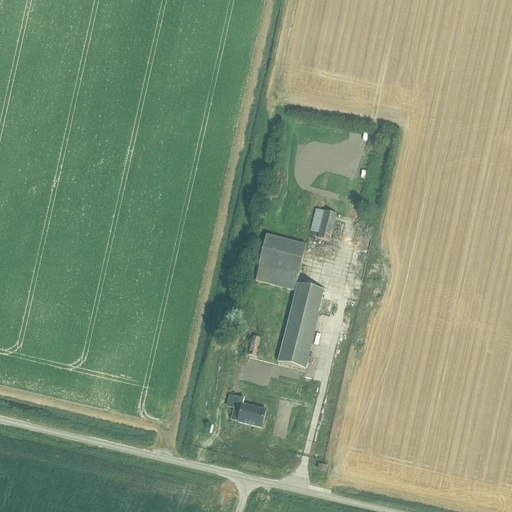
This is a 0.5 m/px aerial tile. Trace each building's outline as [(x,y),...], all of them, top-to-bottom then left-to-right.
[(325,212),(316,210),(310,232),(319,234),(318,240),(330,243),(337,215),(325,212)] [(267,237),(260,266),(255,282),(294,292),(306,246),(267,237)] [(305,371),(325,293),(298,286),(278,364),(305,371)] [(253,337),(248,356),(256,358),(261,339),(253,337)] [(238,424),(262,430),(266,412),(243,406),(244,400),(237,398),(231,421),(238,422),(238,424)]
